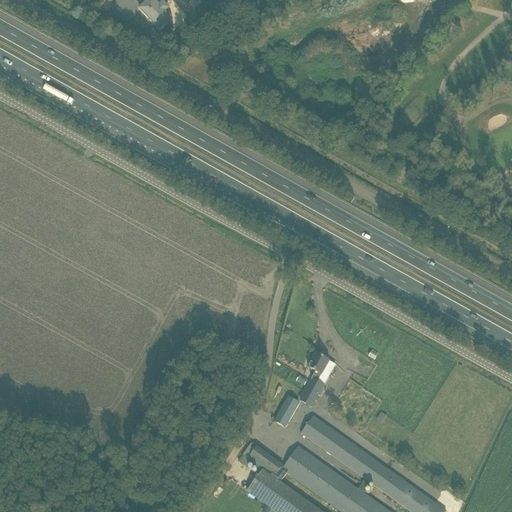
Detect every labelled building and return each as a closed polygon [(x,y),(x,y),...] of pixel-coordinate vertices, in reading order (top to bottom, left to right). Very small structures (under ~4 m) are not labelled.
[(154,0),(148,0),(140,8),(159,29),(165,23),(171,17),(164,10),(168,7),(163,2),(159,5),(154,0)] [(372,352),(369,357),(374,360),(377,355),(372,352)] [(312,380),(300,401),(312,407),(323,387),(324,386),(318,382),(329,362),(316,354),(309,368),(315,372),(311,379),(312,380)] [(288,397),(274,422),(285,428),(288,423),(299,403),(288,397)] [(388,511),(363,494),(371,484),(409,511),(445,511),(313,417),(301,434),(365,480),(358,490),(299,448),(284,467),(257,448),(247,460),(263,471),(248,493),(274,511),(388,511)]
